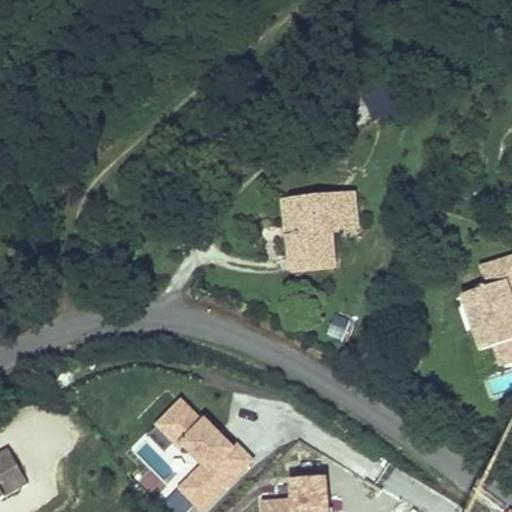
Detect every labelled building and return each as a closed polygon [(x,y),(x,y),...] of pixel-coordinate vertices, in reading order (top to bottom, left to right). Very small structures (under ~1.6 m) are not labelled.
[(392,74),(370,86),(376,97),(399,85),(392,74)] [(334,194),(338,232),(357,230),(353,192),(334,194)] [(296,234),(290,235),(288,235),(292,273),(335,268),(331,233),(338,232),(334,194),(292,199),(296,234)] [(296,234),(292,199),(286,200),(290,235),(296,234)] [(511,257),(482,268),(489,288),(464,297),(482,352),(495,348),(501,366),(511,362),(511,257)] [(335,314),(329,334),(346,339),(353,320),(335,314)] [(178,447),(199,468),(175,492),(195,511),(203,511),(250,466),(204,421),(200,425),(180,405),(153,432),(173,452),(178,447)] [(9,450),(0,455),(0,500),(28,485),(9,450)] [(262,506),(261,511),(324,511),(323,483),(291,484),(292,505),(262,506)]
